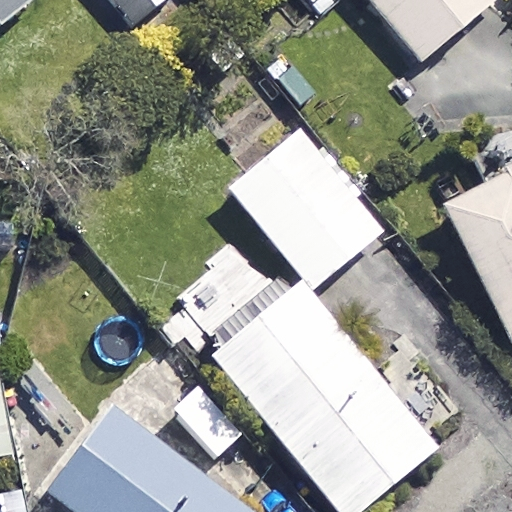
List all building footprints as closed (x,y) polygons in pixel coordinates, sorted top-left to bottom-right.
[(0,0),(0,13),(15,0),(0,0)] [(488,6),(482,0),(351,0),(410,70),(488,6)] [(374,237),(292,137),(217,197),(300,298),(374,237)] [(511,177),(432,214),(492,346),(511,336),(511,177)] [(357,511),(424,457),(286,292),(198,366),(320,511),(357,511)] [(230,511),(96,414),(36,496),(58,511),(230,511)]
